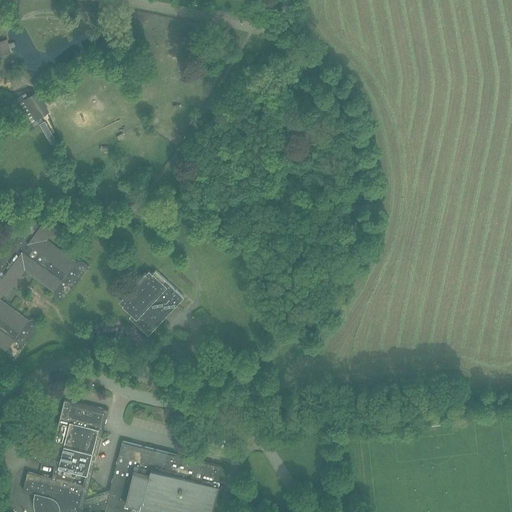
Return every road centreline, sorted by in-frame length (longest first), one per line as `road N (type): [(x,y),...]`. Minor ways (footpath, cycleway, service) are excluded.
road 1 (unclassified): [(0,408),(55,364),(68,365),(238,421),(256,434)]
road 2 (unclassified): [(257,30),(92,0)]
road 3 (unclassified): [(0,202),(134,210)]
